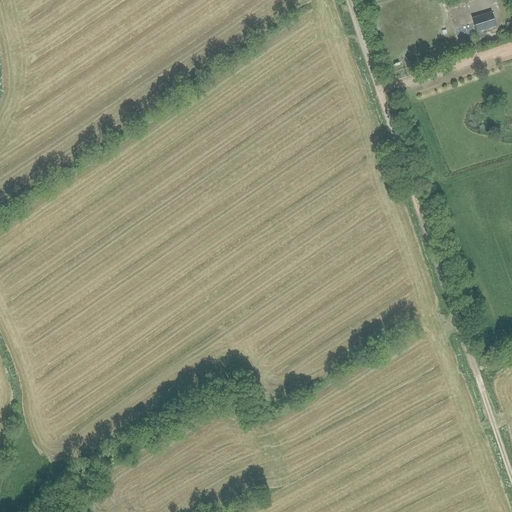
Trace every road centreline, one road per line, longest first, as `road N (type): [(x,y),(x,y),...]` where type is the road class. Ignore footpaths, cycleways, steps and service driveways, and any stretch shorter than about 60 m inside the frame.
road 1 (track): [(511,477),(377,89)]
road 2 (track): [(349,0),(377,89),(511,43)]
